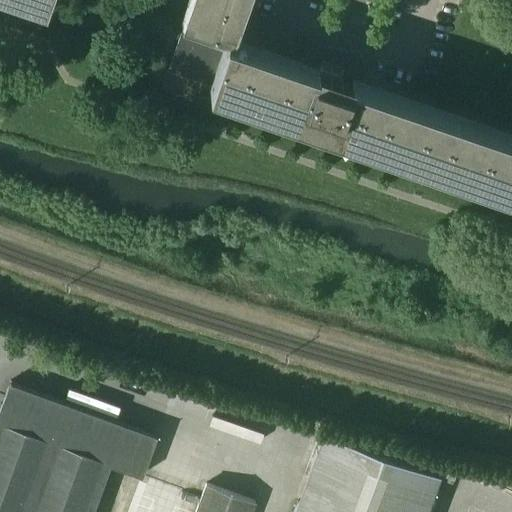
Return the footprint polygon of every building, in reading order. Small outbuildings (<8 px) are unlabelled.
[(231,26),(240,0),(191,0),(188,11),(231,26)] [(226,41),(231,26),(188,11),(167,72),(195,81),(210,36),(226,41)] [(290,63),(226,41),(210,36),(195,81),(275,108),(290,63)] [(333,61),(337,51),(333,50),(330,49),(326,49),(323,48),(320,48),(316,49),(313,49),(309,50),(306,52),(301,67),(290,63),(275,108),(349,134),(364,89),(351,84),(356,69),(333,61)] [(417,157),(432,112),(364,89),(349,134),(417,157)] [(511,189),(511,139),(432,112),(417,157),(511,189)] [(156,434),(10,380),(0,407),(0,511),(90,511),(110,460),(142,472),(156,434)] [(424,511),(439,473),(325,431),(294,511),(424,511)] [(149,477),(136,511),(178,511),(186,491),(149,477)] [(251,511),(255,501),(207,483),(195,511),(251,511)]
